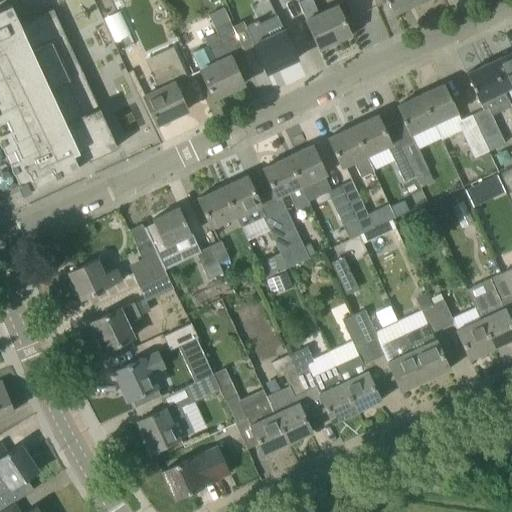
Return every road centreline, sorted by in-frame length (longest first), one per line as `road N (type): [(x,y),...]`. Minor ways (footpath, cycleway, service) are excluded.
road 1 (residential): [(0,243),(511,0)]
road 2 (residential): [(240,511),(511,384)]
road 3 (tertiary): [(114,511),(50,402),(0,278)]
road 4 (track): [(511,505),(410,487),(365,452)]
